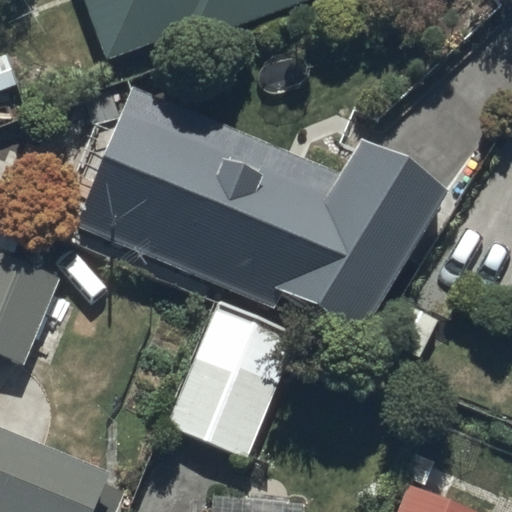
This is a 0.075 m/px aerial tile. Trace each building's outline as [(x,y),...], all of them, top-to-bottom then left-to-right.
[(80,0),(105,67),(181,40),(185,50),(325,0),(80,0)] [(338,173),(133,87),(73,228),(274,308),(281,293),(359,341),(449,191),(361,137),(338,173)] [(54,275),(0,254),(0,360),(18,367),(54,275)] [(296,334),(217,302),(167,425),(246,457),(296,334)] [(0,511),(112,511),(119,497),(97,488),(102,476),(0,433),(0,511)] [(464,511),(409,488),(398,511),(464,511)]
